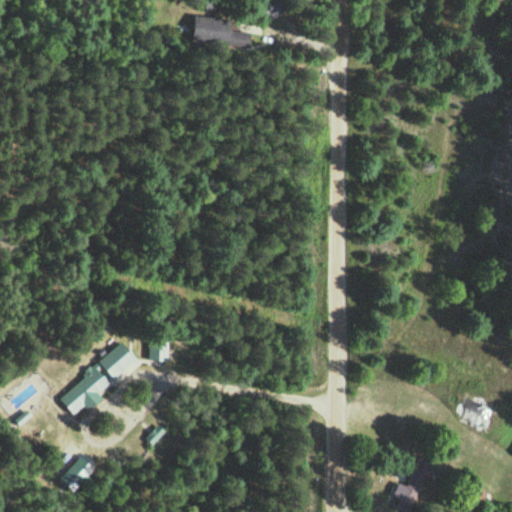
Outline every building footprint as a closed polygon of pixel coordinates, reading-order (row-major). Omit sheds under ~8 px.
[(187,42),(245,46),(246,34),(225,33),(226,18),(189,16),(187,42)] [(135,358),(121,340),(54,396),(68,413),(135,358)] [(164,359),(164,341),(143,341),(143,359),(164,359)] [(481,429),(485,409),(459,404),(456,425),(481,429)] [(393,482),(388,495),(398,499),(394,509),(401,511),(406,511),(427,460),(416,456),(404,486),(393,482)]
